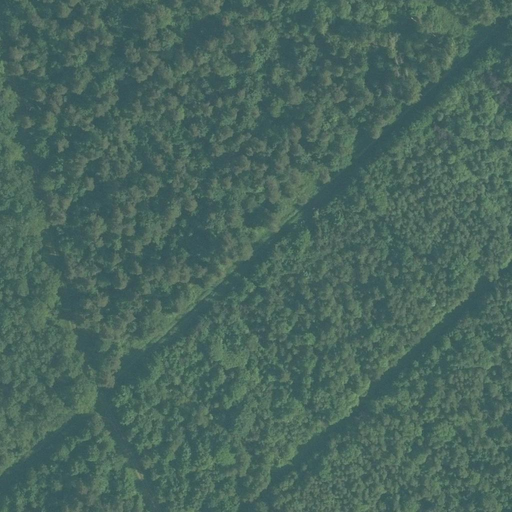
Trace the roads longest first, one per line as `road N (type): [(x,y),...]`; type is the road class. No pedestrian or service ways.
road 1 (track): [(0,27),(32,181),(94,389),(158,511)]
road 2 (track): [(491,275),(231,511)]
road 3 (track): [(30,173),(222,0)]
